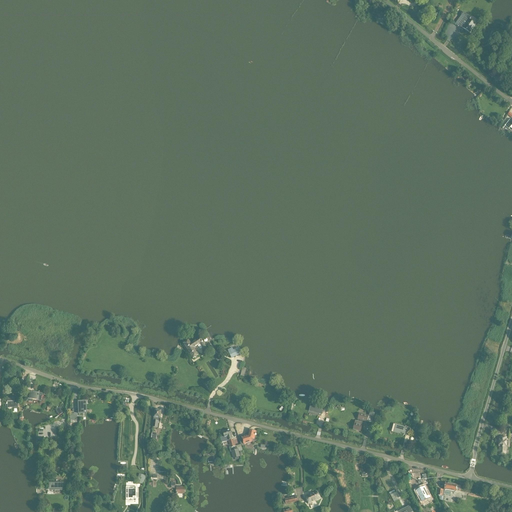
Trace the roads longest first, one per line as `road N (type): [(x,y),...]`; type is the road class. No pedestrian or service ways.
road 1 (residential): [(0,358),(72,384),(469,478)]
road 2 (tertiary): [(511,102),(383,0)]
road 3 (unclassified): [(469,478),(511,321)]
